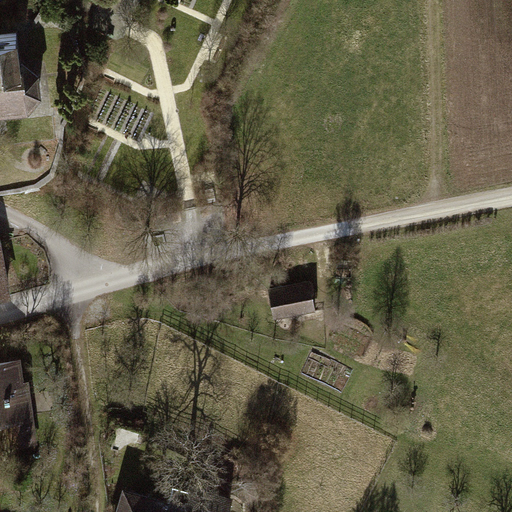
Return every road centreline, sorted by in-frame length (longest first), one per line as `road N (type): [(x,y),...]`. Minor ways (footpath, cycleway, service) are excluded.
road 1 (track): [(97,511),(72,294)]
road 2 (track): [(438,211),(433,0)]
road 3 (track): [(345,229),(511,197)]
